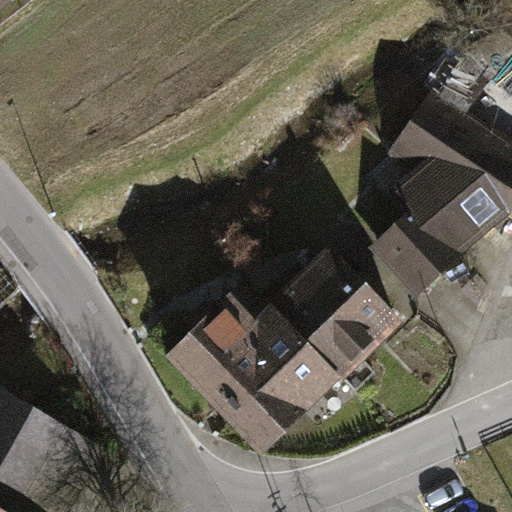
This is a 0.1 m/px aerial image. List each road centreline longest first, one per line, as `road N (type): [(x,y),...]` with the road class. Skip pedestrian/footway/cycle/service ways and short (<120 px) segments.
road 1 (tertiary): [(0,196),(102,339),(203,511)]
road 2 (residential): [(257,511),(511,408)]
